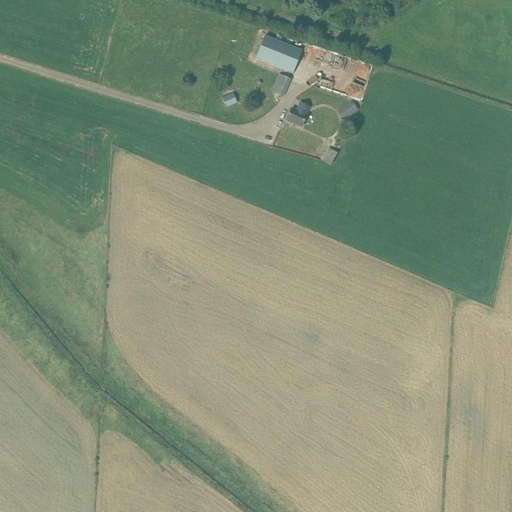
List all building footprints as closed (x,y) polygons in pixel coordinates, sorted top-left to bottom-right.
[(264,36),(256,59),(294,71),(302,48),(264,36)] [(291,80),(279,74),(270,91),(283,97),(291,80)] [(238,104),(232,92),(221,97),(226,109),(238,104)] [(358,110),(351,101),(336,111),(343,121),(358,110)] [(310,108),(299,103),(296,110),(292,109),(286,121),(301,128),(310,108)] [(337,153),(328,148),(322,160),(331,165),(337,153)]
